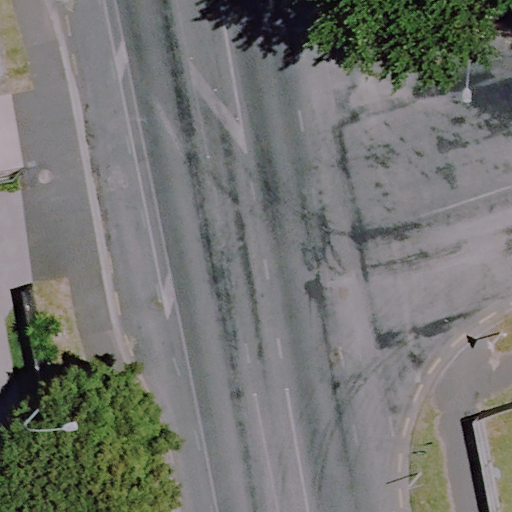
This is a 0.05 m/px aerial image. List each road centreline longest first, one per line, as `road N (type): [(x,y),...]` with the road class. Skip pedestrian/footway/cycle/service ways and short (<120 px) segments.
road 1 (residential): [(242,259),(386,228),(511,187)]
road 2 (secondary): [(242,259),(194,0)]
road 3 (secondary): [(288,511),(242,259)]
